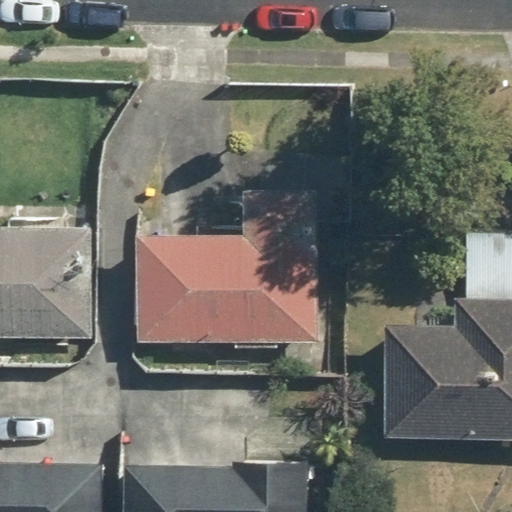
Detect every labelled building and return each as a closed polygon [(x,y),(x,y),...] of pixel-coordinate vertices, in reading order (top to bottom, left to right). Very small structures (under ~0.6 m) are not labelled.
[(140,226),(134,333),(320,342),(326,215),(348,216),(351,158),(265,153),(263,178),(243,177),(240,231),(140,226)] [(92,223),(0,220),(0,333),(89,336),(92,223)] [(387,324),(384,429),(511,432),(511,232),(470,231),(467,326),(387,324)] [(105,511),(109,455),(0,449),(0,511),(105,511)] [(234,458),(127,455),(124,511),(309,511),(311,456),(235,453),(234,458)]
